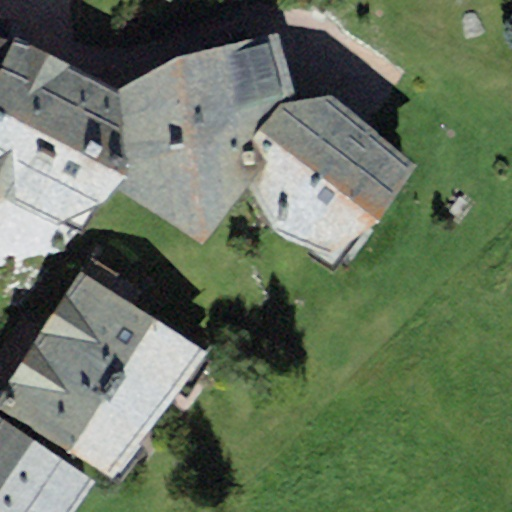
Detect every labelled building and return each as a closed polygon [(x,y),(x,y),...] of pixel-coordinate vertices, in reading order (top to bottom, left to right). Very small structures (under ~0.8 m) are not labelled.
[(124,198),(212,248),(246,188),(238,162),(281,108),(295,106),(271,38),(123,90),(144,179),(124,198)] [(124,198),(144,179),(123,90),(8,40),(0,56),(0,185),(66,224),(117,205),(124,198)] [(324,258),(381,228),(404,167),(323,102),(295,106),(281,108),(238,162),(246,188),(259,226),(324,258)] [(22,406),(134,483),(224,355),(112,277),(22,406)] [(88,511),(108,483),(0,410),(0,511),(88,511)]
